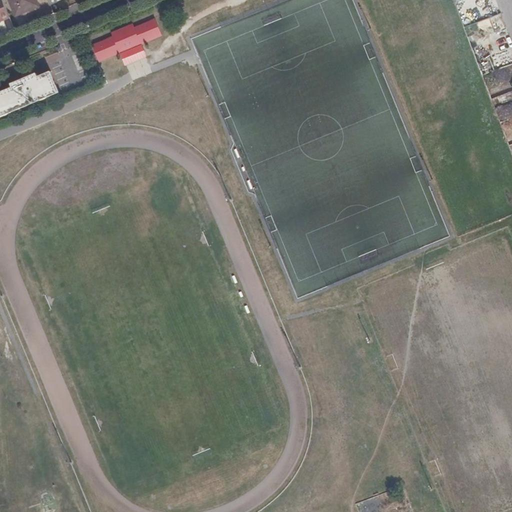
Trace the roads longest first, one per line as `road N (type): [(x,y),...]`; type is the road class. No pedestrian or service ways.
road 1 (track): [(0,305),(84,511)]
road 2 (track): [(238,0),(188,20),(122,83)]
road 3 (tertiary): [(127,0),(0,53)]
